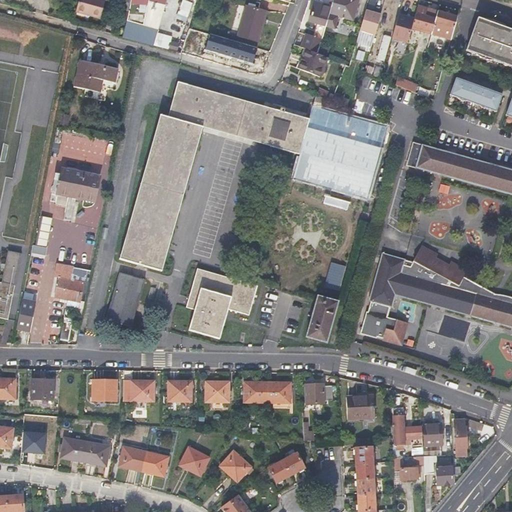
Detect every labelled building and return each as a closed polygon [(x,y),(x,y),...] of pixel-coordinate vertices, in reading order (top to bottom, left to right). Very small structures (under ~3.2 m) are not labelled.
[(90,11),(89,14),(100,16),(104,0),(77,0),(76,7),(90,11)] [(126,21),(126,22),(156,30),(162,0),(130,0),(129,9),(126,21)] [(332,0),(330,9),(325,28),(334,30),(338,17),(352,20),(357,0),(332,0)] [(301,46),(305,48),(318,53),(321,45),(325,28),(330,9),(314,4),(308,23),(315,25),(312,36),(305,34),(301,46)] [(258,40),(267,10),(247,5),(238,34),(258,40)] [(413,19),(411,28),(430,33),(436,12),(437,11),(417,5),(413,19)] [(360,31),(373,34),(379,13),(366,9),(360,31)] [(430,33),(429,37),(449,43),(456,17),(436,12),(430,33)] [(390,38),(406,43),(411,28),(413,19),(397,14),(390,38)] [(472,42),(469,46),(468,51),(477,54),(479,56),(485,59),(490,60),(494,60),(511,66),(511,67),(511,29),(510,33),(504,31),(505,26),(499,22),(491,20),(483,19),(480,18),(472,42)] [(126,22),(122,36),(152,44),(156,30),(126,22)] [(383,61),(390,37),(382,34),(375,59),(383,61)] [(259,47),(231,40),(229,49),(226,48),(224,55),(244,60),(243,63),(247,64),(248,61),(257,64),(259,57),(257,56),(259,47)] [(321,45),(318,53),(325,56),(327,47),(321,45)] [(305,48),(297,68),(318,77),(326,56),(325,56),(318,53),(305,48)] [(100,89),(104,76),(116,79),(119,66),(82,58),(76,84),(100,89)] [(397,76),(393,85),(413,93),(417,84),(397,76)] [(454,98),(459,81),(457,80),(451,96),(454,98)] [(463,82),(459,81),(454,98),(456,98),(462,102),(467,102),(480,107),(485,110),(491,111),(497,113),(503,97),(497,94),(493,91),(489,90),(485,90),(474,86),(470,83),(466,82),(463,82)] [(202,128),(300,155),(311,120),(177,83),(167,118),(160,116),(120,259),(162,271),(202,128)] [(311,120),(300,155),(294,178),(366,200),(387,129),(322,110),(325,99),(318,97),(311,120)] [(69,133),(60,130),(58,138),(68,140),(69,133)] [(511,170),(415,143),(408,165),(417,167),(430,171),(511,194),(511,170)] [(63,168),(59,189),(77,192),(77,196),(97,200),(100,180),(85,177),(86,173),(63,168)] [(437,192),(447,194),(449,186),(439,184),(437,192)] [(43,255),(51,210),(41,208),(33,253),(43,255)] [(391,307),(394,295),(396,287),(407,291),(404,297),(502,325),(511,327),(511,295),(511,296),(492,294),(480,293),(481,289),(486,290),(462,277),(465,271),(449,263),(447,266),(435,260),(437,256),(420,246),(409,267),(403,265),(404,260),(380,253),(367,300),(368,300),(365,312),(363,311),(357,333),(374,338),(375,337),(381,339),(380,340),(399,345),(406,324),(385,317),(388,306),(391,307)] [(9,271),(2,269),(0,277),(0,317),(8,319),(22,254),(6,250),(3,265),(10,266),(9,271)] [(68,300),(75,269),(60,266),(58,273),(61,273),(56,297),(63,299),(62,303),(67,304),(68,300)] [(91,272),(75,269),(68,300),(80,302),(80,301),(85,302),(91,272)] [(248,316),(257,286),(197,270),(186,308),(194,310),(189,330),(218,338),(226,310),(248,316)] [(131,326),(145,279),(120,272),(107,319),(131,326)] [(396,287),(394,295),(404,297),(407,291),(396,287)] [(38,292),(24,288),(16,328),(24,330),(26,322),(32,322),(38,292)] [(325,342),(336,301),(317,296),(306,337),(325,342)] [(64,322),(60,339),(67,341),(71,324),(64,322)] [(0,379),(0,399),(14,400),(15,380),(0,379)] [(53,400),(53,380),(32,379),(32,400),(53,400)] [(116,402),(117,381),(94,380),(93,401),(116,402)] [(151,403),(151,383),(129,382),(128,402),(151,403)] [(191,403),(191,383),(168,383),(168,403),(191,403)] [(228,404),(228,383),(205,383),(205,403),(228,404)] [(265,404),(266,383),(245,383),(244,403),(265,404)] [(289,383),(266,383),(265,404),(288,404),(289,383)] [(322,387),(321,385),(304,385),(304,405),(322,404),(322,401),(329,401),(329,387),(322,387)] [(372,418),(371,396),(345,397),(345,419),(372,418)] [(401,442),(400,404),(390,404),(391,442),(393,442),(393,448),(400,448),(400,442),(401,442)] [(462,455),(461,419),(453,419),(454,456),(462,455)] [(469,419),(467,425),(480,431),(483,424),(469,419)] [(441,445),(439,423),(423,424),(424,446),(441,445)] [(13,428),(0,427),(0,447),(11,448),(13,428)] [(60,457),(82,462),(87,441),(64,437),(60,457)] [(87,441),(82,462),(106,466),(109,446),(87,441)] [(352,444),(354,462),(370,461),(368,443),(352,444)] [(141,470),(145,451),(124,446),(119,465),(141,470)] [(201,476),(210,457),(189,447),(180,465),(201,476)] [(234,480),(247,464),(231,449),(217,465),(234,480)] [(169,457),(145,451),(141,470),(164,476),(169,457)] [(293,451),(280,458),(289,473),(302,465),(293,451)] [(422,452),(412,453),(413,463),(422,463),(422,455),(422,452)] [(400,454),(391,455),(391,459),(392,471),(399,471),(400,479),(415,478),(415,473),(418,473),(418,467),(415,467),(415,469),(401,469),(400,454)] [(289,473),(280,458),(266,467),(274,482),(289,473)] [(370,461),(354,462),(355,478),(371,477),(370,461)] [(452,482),(451,465),(435,466),(436,484),(452,482)] [(371,477),(355,478),(357,495),(373,494),(371,477)] [(373,494),(357,495),(358,511),(375,511),(373,494)] [(249,511),(237,495),(221,508),(224,511),(249,511)] [(6,498),(7,511),(23,511),(22,497),(6,498)]
